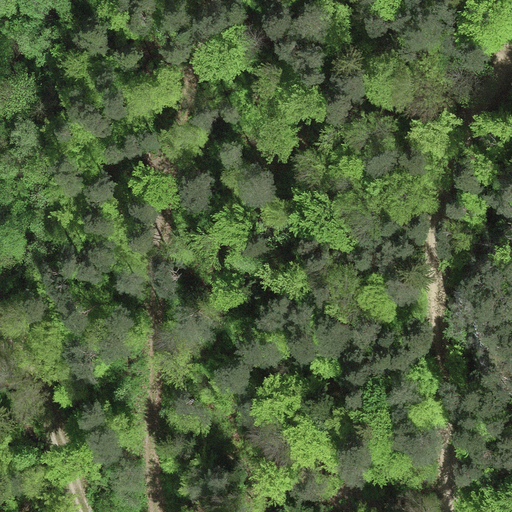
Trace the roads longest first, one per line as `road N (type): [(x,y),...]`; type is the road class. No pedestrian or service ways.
road 1 (track): [(149,511),(147,411),(172,151),(216,0)]
road 2 (track): [(449,511),(436,207),(456,137),(511,34)]
road 3 (track): [(0,311),(83,511)]
